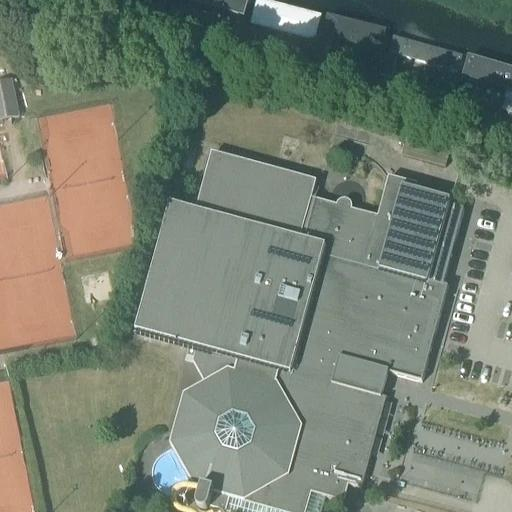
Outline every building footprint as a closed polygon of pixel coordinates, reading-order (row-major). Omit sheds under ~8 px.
[(186,11),(227,22),(232,20),(233,14),(231,9),(198,0),(185,0),(184,6),(186,11)] [(171,8),(168,21),(184,25),(187,12),(171,8)] [(264,33),(305,44),(310,41),(311,35),(309,30),(268,19),(263,22),(262,28),(264,33)] [(328,37),(331,42),(371,53),(376,50),(378,44),(375,39),(334,28),(330,31),(328,37)] [(322,40),(316,62),(327,65),(333,43),(322,40)] [(397,65),(400,70),(440,81),(445,79),(447,73),(444,68),(404,57),(399,59),(397,65)] [(459,86),(500,97),(504,94),(506,88),(503,84),(463,73),(458,76),(456,81),(459,86)] [(11,82),(0,84),(0,123),(11,121),(18,120),(11,82)] [(501,113),(511,115),(511,111),(511,95),(506,94),(501,112),(501,113)] [(469,154),(480,158),(484,143),(473,140),(469,154)] [(425,149),(421,163),(445,170),(449,155),(425,149)] [(373,175),(370,187),(362,215),(352,212),(352,210),(351,206),(348,203),(344,202),(340,203),(338,206),(337,208),(328,206),(327,210),(310,205),(316,184),(212,156),(196,214),(171,208),(136,335),(196,351),(193,364),(201,383),(184,398),(170,447),(173,452),(192,486),(195,491),(201,493),(197,507),(197,508),(197,509),(197,511),(208,511),(209,511),(209,510),(216,511),(321,511),(325,499),(344,504),(348,488),(361,491),(366,473),(386,401),(375,398),(379,383),(382,374),(417,383),(438,306),(442,307),(447,290),(443,289),(464,212),(449,208),(451,203),(416,193),(417,187),(373,175)]
